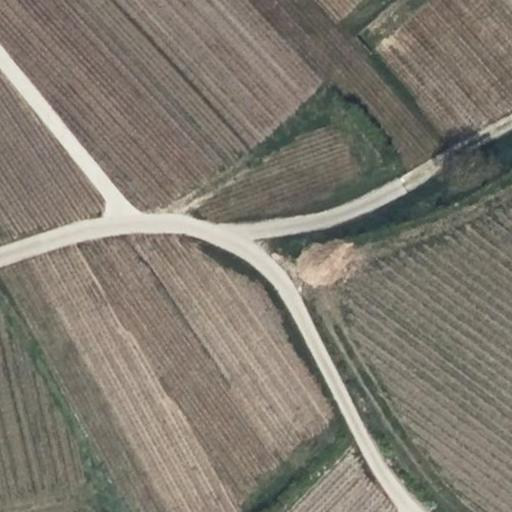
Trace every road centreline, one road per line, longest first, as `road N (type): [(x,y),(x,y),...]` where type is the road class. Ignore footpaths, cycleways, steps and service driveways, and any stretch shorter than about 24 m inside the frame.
road 1 (track): [(0,254),(154,218),(231,235),(355,200),(511,128)]
road 2 (track): [(231,235),(282,278),(413,511)]
